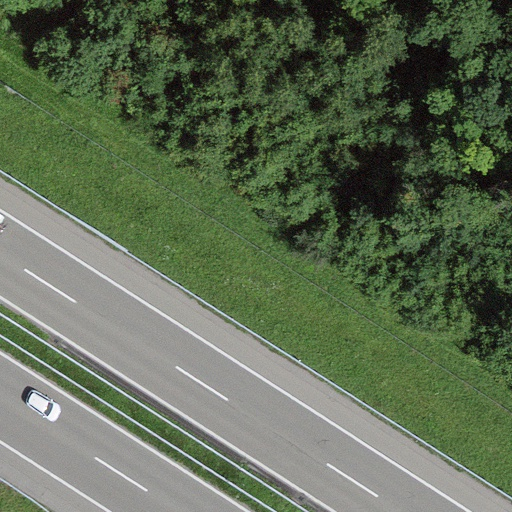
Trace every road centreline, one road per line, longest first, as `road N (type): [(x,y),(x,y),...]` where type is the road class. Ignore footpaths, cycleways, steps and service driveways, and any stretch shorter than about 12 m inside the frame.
road 1 (motorway): [(403,511),(0,251)]
road 2 (motorway): [(0,398),(175,511)]
